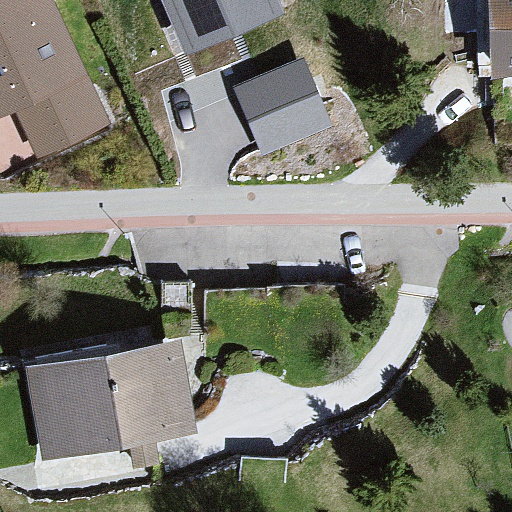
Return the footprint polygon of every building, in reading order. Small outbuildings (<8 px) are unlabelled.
[(0,0),(0,95),(4,93),(31,153),(81,126),(28,0),(0,0)] [(286,17),(278,0),(158,0),(184,60),(286,17)] [(511,0),(480,0),(480,70),(511,70),(511,0)] [(303,61),(233,88),(261,154),(330,122),(303,61)] [(166,338),(13,367),(36,458),(183,429),(166,338)]
